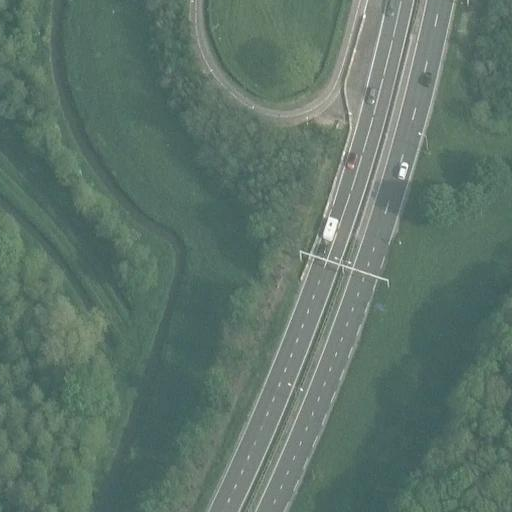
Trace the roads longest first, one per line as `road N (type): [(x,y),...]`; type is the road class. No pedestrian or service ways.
road 1 (primary): [(399,0),(363,152),(303,324),(223,511)]
road 2 (primary): [(271,511),(373,255),(439,0)]
road 3 (track): [(0,178),(135,355),(81,511)]
